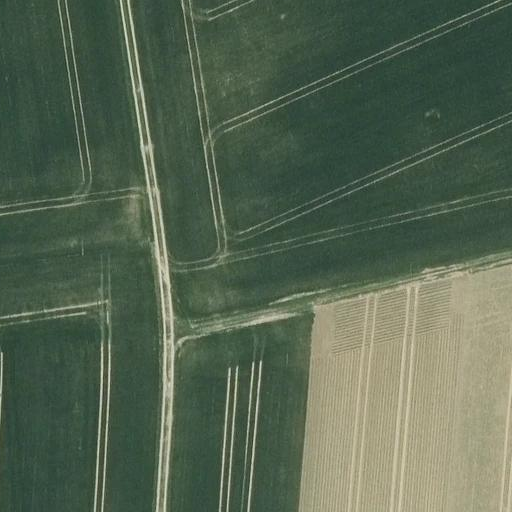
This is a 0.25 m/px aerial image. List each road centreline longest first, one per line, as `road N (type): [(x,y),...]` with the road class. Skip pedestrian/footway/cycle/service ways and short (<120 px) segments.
road 1 (track): [(122,0),(172,330),(158,511)]
road 2 (track): [(511,256),(172,330)]
